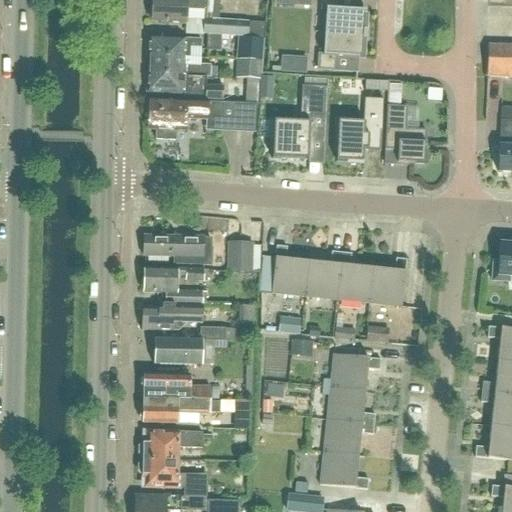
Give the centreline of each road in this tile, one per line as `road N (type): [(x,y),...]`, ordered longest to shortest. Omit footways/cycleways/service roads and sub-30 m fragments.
road 1 (residential): [(462,213),(97,184)]
road 2 (tertiary): [(16,178),(6,511)]
road 3 (tertiary): [(91,511),(97,184)]
road 4 (residential): [(423,511),(462,213)]
road 5 (tertiary): [(97,184),(102,0)]
road 6 (tertiary): [(22,0),(16,178)]
road 7 (residential): [(462,213),(462,69)]
road 8 (residential): [(389,0),(386,65),(462,69)]
